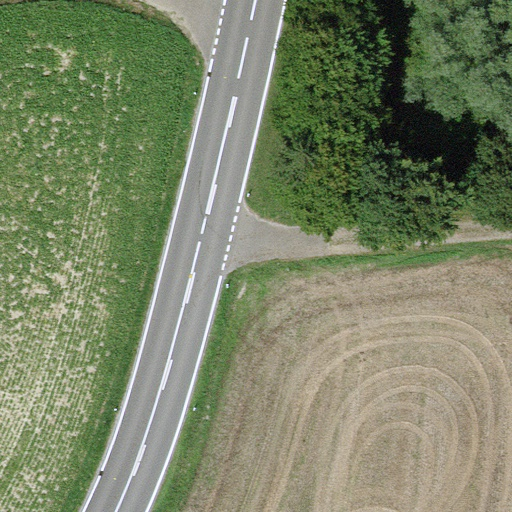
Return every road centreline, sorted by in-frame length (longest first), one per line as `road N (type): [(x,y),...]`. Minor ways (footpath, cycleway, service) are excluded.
road 1 (tertiary): [(119,511),(157,417),(259,0)]
road 2 (track): [(205,230),(336,242),(511,226)]
